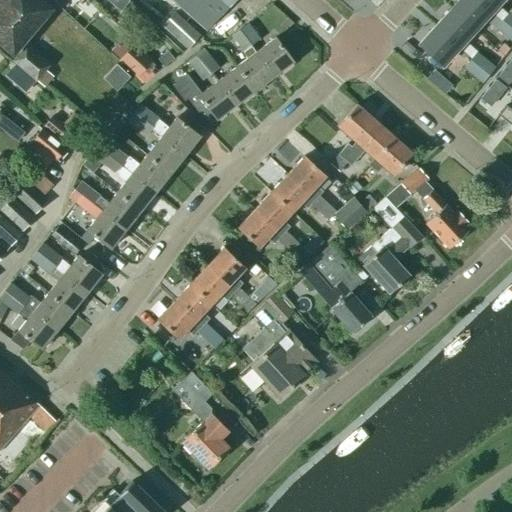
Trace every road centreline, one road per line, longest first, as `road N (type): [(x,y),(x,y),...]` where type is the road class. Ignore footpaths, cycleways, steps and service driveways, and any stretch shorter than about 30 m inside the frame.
road 1 (residential): [(57,400),(214,190),(356,51)]
road 2 (unclassified): [(203,511),(511,231)]
road 3 (unclassified): [(511,184),(356,51)]
